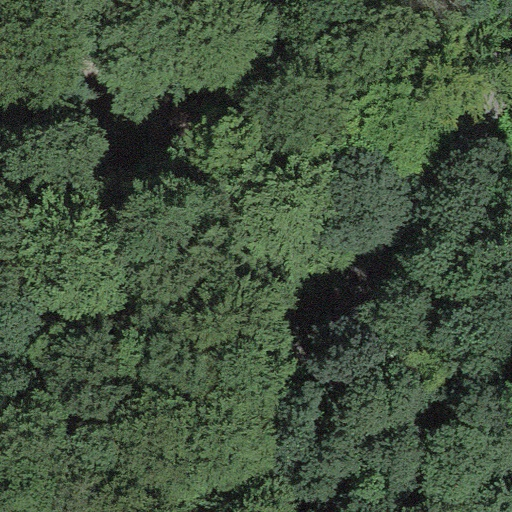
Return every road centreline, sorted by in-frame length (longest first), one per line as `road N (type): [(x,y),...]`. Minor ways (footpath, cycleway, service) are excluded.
road 1 (unclassified): [(511,42),(191,511)]
road 2 (track): [(326,310),(171,87),(10,0)]
